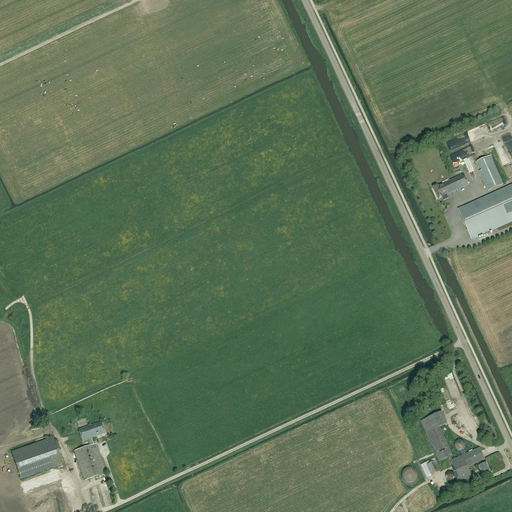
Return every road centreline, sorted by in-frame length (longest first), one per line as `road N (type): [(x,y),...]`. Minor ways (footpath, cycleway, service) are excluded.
road 1 (tertiary): [(511,449),(304,0)]
road 2 (track): [(0,64),(135,0)]
